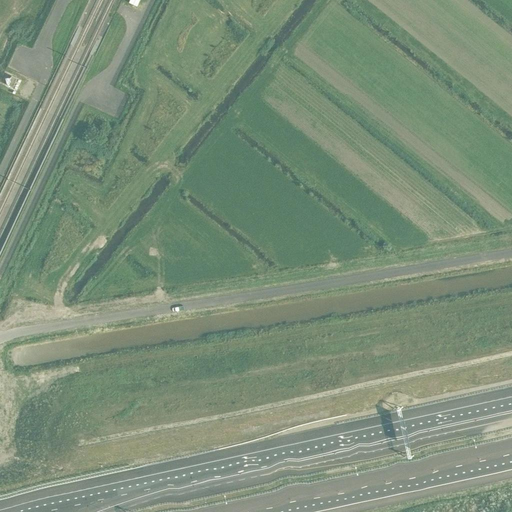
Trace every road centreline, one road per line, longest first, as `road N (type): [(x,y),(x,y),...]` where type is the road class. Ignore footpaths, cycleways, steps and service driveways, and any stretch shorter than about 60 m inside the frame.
road 1 (motorway): [(511,415),(69,511)]
road 2 (motorway): [(235,511),(511,451)]
